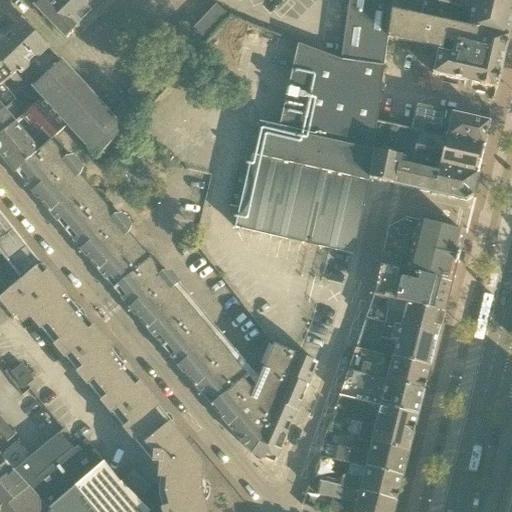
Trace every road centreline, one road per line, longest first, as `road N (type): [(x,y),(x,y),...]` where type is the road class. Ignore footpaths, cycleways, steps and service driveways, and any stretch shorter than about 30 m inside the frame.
road 1 (residential): [(511,233),(404,202),(381,213),(282,511)]
road 2 (residential): [(0,180),(279,511)]
road 3 (secondary): [(452,511),(511,262)]
